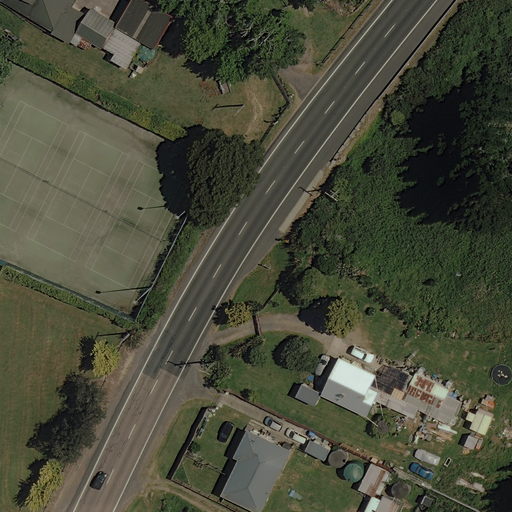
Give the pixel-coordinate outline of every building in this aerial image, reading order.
[(8,0),(72,40),(78,31),(102,46),(118,21),(93,6),(89,13),(73,2),(74,0),(8,0)] [(175,16),(150,0),(132,0),(118,23),(156,47),(175,16)] [(377,374),(340,356),(322,393),(368,415),(380,390),(371,386),(377,374)] [(223,494),(260,511),(261,511),(291,450),(248,430),(236,455),(240,458),(223,494)] [(320,439),(311,458),(324,464),(333,446),(320,439)] [(384,467),(372,461),(360,488),(371,493),(384,467)]
